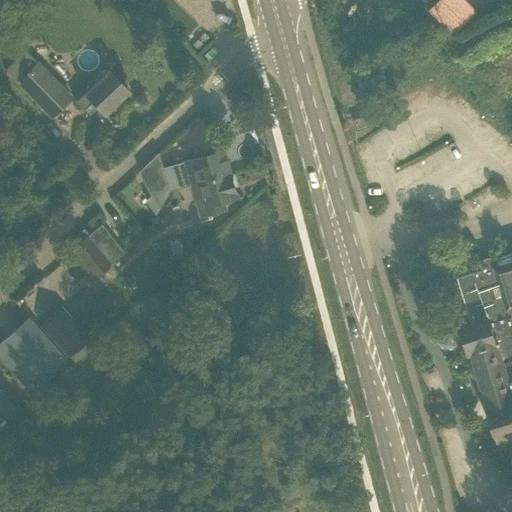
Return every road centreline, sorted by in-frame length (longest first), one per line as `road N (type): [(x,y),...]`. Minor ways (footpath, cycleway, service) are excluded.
road 1 (primary): [(416,511),(278,22)]
road 2 (residential): [(278,22),(0,282)]
